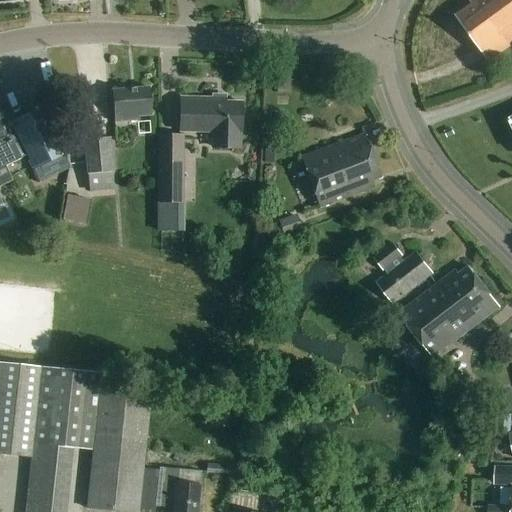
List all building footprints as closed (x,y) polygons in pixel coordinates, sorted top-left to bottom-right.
[(488,61),(507,47),(511,43),(511,0),(468,0),(472,4),(455,17),(488,61)] [(150,115),(148,88),(111,91),(114,123),(138,121),(137,116),(150,115)] [(179,115),(179,136),(184,136),(195,136),(195,132),(213,132),(213,149),(240,150),(240,133),(241,103),(226,103),(226,99),(196,98),(180,97),(179,115)] [(61,104),(45,111),(58,137),(74,129),(61,104)] [(50,162),(66,154),(58,137),(45,111),(43,107),(11,123),(34,170),(45,165),(48,171),(53,169),(50,162)] [(0,168),(19,158),(4,127),(6,126),(0,113),(0,168)] [(380,177),(365,135),(301,158),(319,208),(375,187),(372,180),(380,177)] [(158,136),(157,204),(157,230),(183,230),(183,205),(184,136),(179,136),(158,136)] [(110,138),(84,140),(89,192),(115,190),(110,138)] [(274,151),(265,151),(264,164),(273,164),(274,151)] [(86,232),(86,208),(65,208),(65,232),(86,232)] [(278,221),(279,223),(259,230),(263,242),(283,235),(284,237),(302,231),(296,215),(278,221)] [(433,274),(417,253),(404,264),(400,259),(404,257),(393,243),(373,258),(384,272),(385,271),(388,275),(377,284),(393,305),(433,274)] [(500,308),(469,267),(459,275),(456,271),(399,314),(433,358),(500,308)] [(117,511),(138,511),(138,509),(155,511),(159,471),(143,469),(146,441),(151,393),(99,387),(100,373),(0,362),(0,454),(31,458),(24,511),(66,511),(73,449),(93,451),(86,509),(117,511)] [(209,402),(207,427),(215,428),(217,412),(229,413),(229,404),(209,402)] [(475,410),(450,415),(456,443),(481,438),(475,410)] [(497,417),(497,435),(509,435),(509,418),(497,417)] [(206,473),(240,476),(241,466),(207,463),(206,473)] [(179,470),(164,468),(163,484),(161,484),(159,508),(172,509),(172,511),(196,511),(199,486),(178,484),(179,470)] [(488,506),(488,508),(511,509),(511,510),(511,509),(511,468),(497,468),(496,486),(511,486),(511,503),(511,507),(488,506)]
